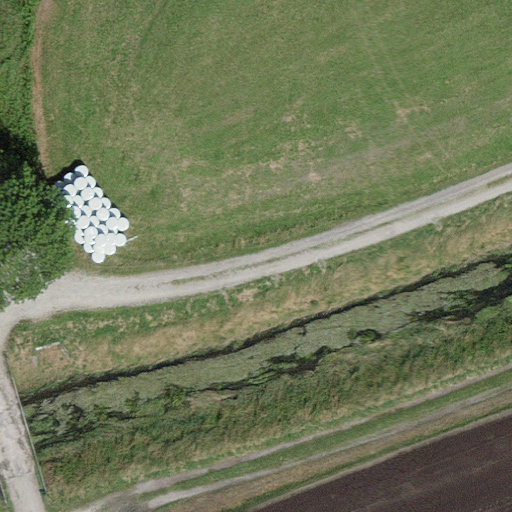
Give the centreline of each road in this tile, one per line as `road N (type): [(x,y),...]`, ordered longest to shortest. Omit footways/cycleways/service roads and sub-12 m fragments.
road 1 (track): [(511,178),(209,269),(0,310)]
road 2 (track): [(511,372),(333,452),(153,511)]
